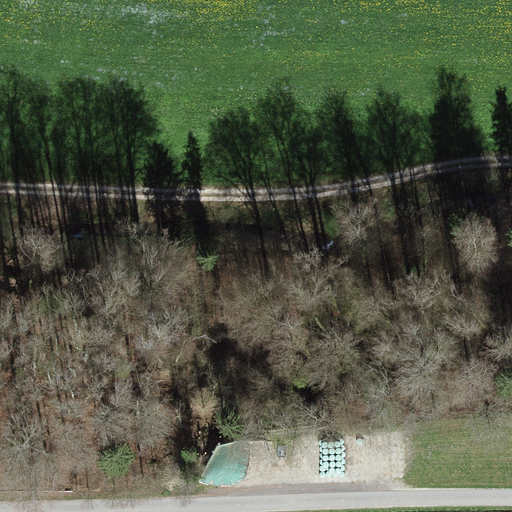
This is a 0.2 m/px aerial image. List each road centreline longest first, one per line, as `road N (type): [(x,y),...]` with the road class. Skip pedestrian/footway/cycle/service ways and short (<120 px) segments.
road 1 (track): [(0,189),(283,194),(511,163)]
road 2 (unclassified): [(79,511),(511,499)]
